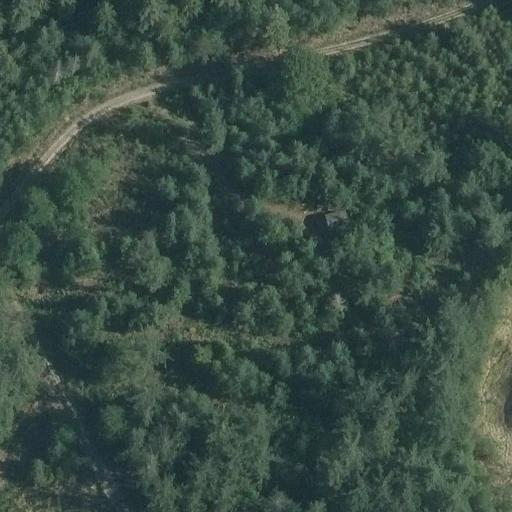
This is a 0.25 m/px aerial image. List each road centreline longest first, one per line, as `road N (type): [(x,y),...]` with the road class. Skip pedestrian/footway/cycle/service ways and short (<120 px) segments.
road 1 (track): [(482,0),(405,31),(134,93),(77,125),(0,211)]
road 2 (track): [(0,288),(21,342),(128,511)]
